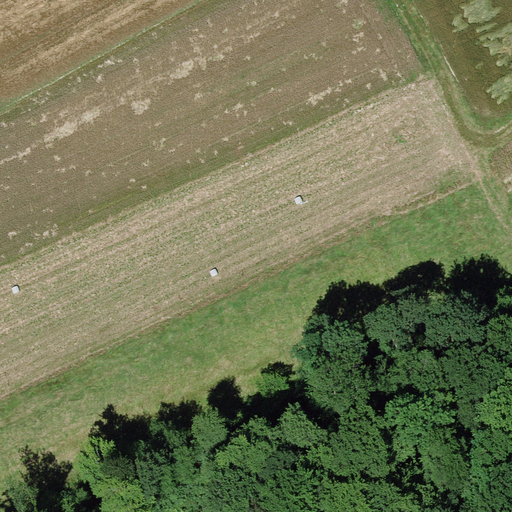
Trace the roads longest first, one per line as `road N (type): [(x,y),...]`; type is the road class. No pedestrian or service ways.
road 1 (track): [(396,0),(467,138),(485,148),(511,126)]
road 2 (track): [(485,148),(461,228),(470,281)]
